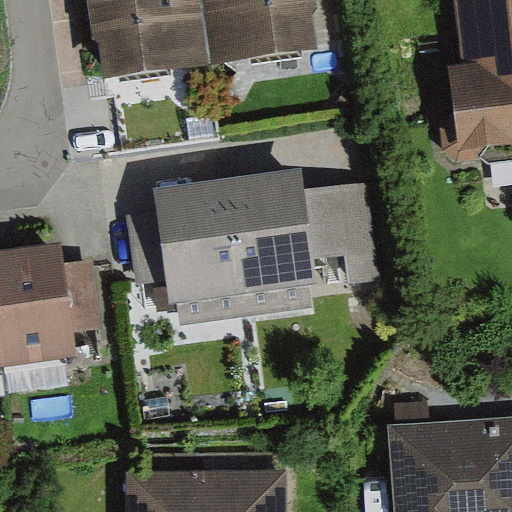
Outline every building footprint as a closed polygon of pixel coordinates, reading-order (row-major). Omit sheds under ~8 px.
[(92,0),(105,92),(212,77),(201,0),(92,0)] [(309,0),(201,0),(212,77),(318,63),(309,0)] [(511,0),(443,0),(450,75),(427,77),(435,167),(511,160),(511,0)] [(302,180),(228,191),(244,307),(319,296),(302,180)] [(364,256),(358,186),(317,189),(322,259),(364,256)] [(170,317),(244,307),(228,191),(154,201),(170,317)] [(62,256),(0,264),(0,354),(4,381),(78,371),(62,256)] [(511,511),(511,427),(389,437),(394,511),(511,511)] [(288,511),(288,482),(127,483),(127,511),(288,511)]
